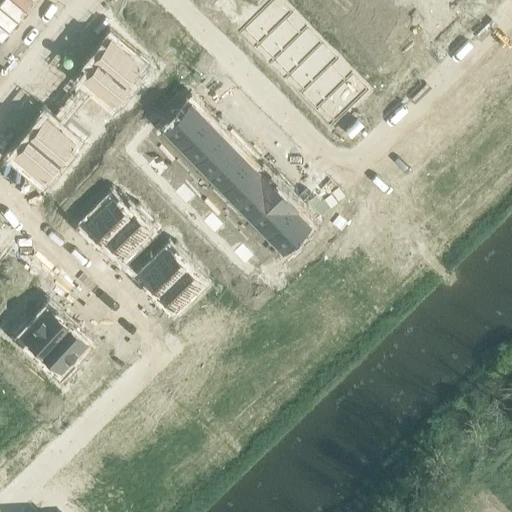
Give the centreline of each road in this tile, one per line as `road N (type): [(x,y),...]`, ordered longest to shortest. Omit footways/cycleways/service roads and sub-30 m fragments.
road 1 (residential): [(511,8),(342,173),(169,0)]
road 2 (residential): [(0,197),(166,346),(0,507)]
road 3 (residential): [(90,0),(0,109)]
